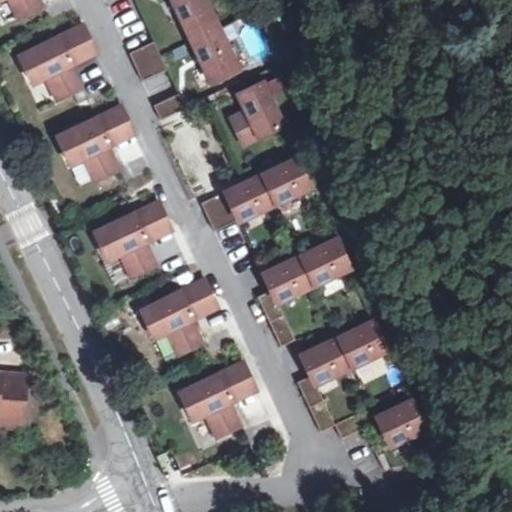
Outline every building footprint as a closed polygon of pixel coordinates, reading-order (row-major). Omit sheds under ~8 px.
[(11,0),(20,19),(44,7),(40,0),(11,0)] [(172,0),(206,72),(212,84),(240,71),(234,59),(206,0),(172,0)] [(0,5),(0,25),(13,21),(8,4),(0,5)] [(77,59),(94,51),(83,26),(20,55),(33,83),(47,77),(57,100),(82,88),(70,62),(65,53),(72,50),(77,59)] [(130,53),(143,81),(167,70),(154,42),(130,53)] [(65,53),(70,62),(77,59),(72,50),(65,53)] [(266,81),(238,94),(246,112),(259,137),(286,124),(266,81)] [(154,106),(161,120),(186,109),(185,108),(179,94),(178,95),(154,106)] [(115,141),(132,132),(121,107),(58,136),(71,165),(85,158),(95,181),(120,169),(108,144),(103,134),(110,131),(115,141)] [(259,137),(246,112),(230,120),(243,145),(259,137)] [(103,134),(108,144),(115,141),(110,131),(103,134)] [(301,156),(201,203),(214,231),(314,185),(301,156)] [(81,161),(70,166),(79,187),(90,182),(81,161)] [(152,236),(170,228),(158,203),(95,232),(108,260),(122,254),(133,276),(157,265),(145,239),(141,230),(147,226),(152,236)] [(141,230),(145,239),(152,236),(147,226),(141,230)] [(301,256),(263,273),(271,291),(277,303),(278,302),(314,285),(352,268),(339,238),(301,256)] [(198,314),(216,306),(204,281),(142,310),(155,338),(168,332),(179,355),(203,343),(191,318),(187,308),(194,305),(198,314)] [(277,303),(271,291),(258,297),(281,347),(295,341),(295,340),(278,302),(277,303)] [(191,318),(198,314),(194,305),(187,308),(191,318)] [(339,337),(301,355),(311,376),(315,384),(316,384),(352,367),(390,349),(377,320),(339,337)] [(237,397),(254,388),(243,363),(180,393),(193,421),(207,414),(217,437),(242,425),(230,400),(225,390),(232,387),(237,397)] [(0,426),(22,428),(25,376),(0,373),(0,426)] [(315,384),(311,376),(297,382),(321,432),(335,425),(316,384),(315,384)] [(225,390),(230,400),(237,397),(232,387),(225,390)] [(414,400),(377,417),(390,446),(427,429),(414,400)] [(335,425),(341,439),(366,427),(359,413),(335,425)] [(156,455),(166,476),(182,468),(173,447),(156,455)]
